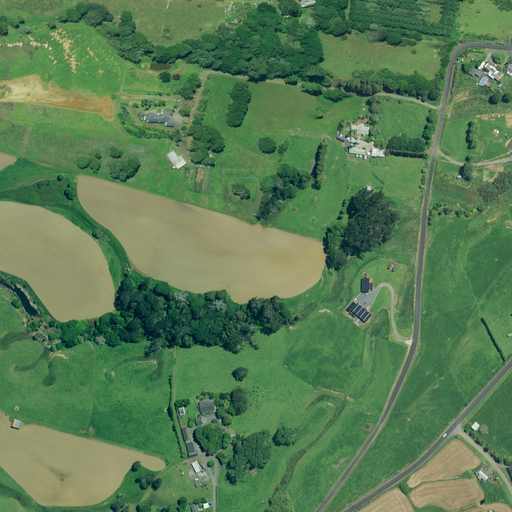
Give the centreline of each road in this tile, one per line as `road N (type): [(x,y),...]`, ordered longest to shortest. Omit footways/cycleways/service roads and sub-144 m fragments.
road 1 (unclassified): [(511,48),(466,45),(453,59),(427,193),(411,364),(321,511)]
road 2 (unclassified): [(457,421),(413,469),(345,511)]
